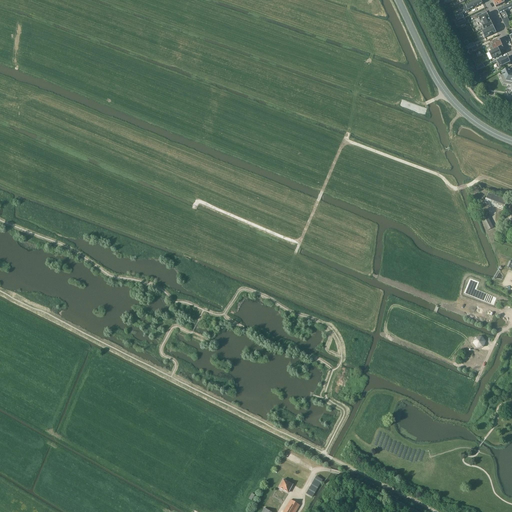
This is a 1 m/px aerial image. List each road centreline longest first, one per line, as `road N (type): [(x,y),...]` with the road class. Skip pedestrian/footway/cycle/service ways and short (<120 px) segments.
road 1 (track): [(511,187),(483,177),(451,187),(436,173),(345,140),(300,241),(197,200),(195,206)]
road 2 (secondary): [(511,141),(442,91),(397,0)]
road 3 (track): [(437,511),(327,455)]
